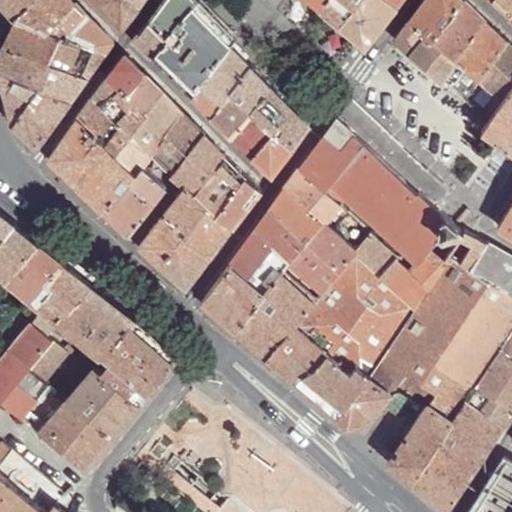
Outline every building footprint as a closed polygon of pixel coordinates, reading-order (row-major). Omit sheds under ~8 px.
[(30,0),(0,0),(6,6),(16,16),(30,0)] [(73,0),(30,0),(16,16),(18,21),(47,31),(73,0)] [(113,40),(74,0),(73,0),(47,31),(59,37),(103,53),(113,40)] [(137,5),(133,0),(99,0),(124,25),(137,5)] [(198,0),(163,0),(150,19),(169,38),(176,44),(190,26),(183,20),(198,0)] [(236,36),(199,0),(198,0),(183,20),(190,26),(176,44),(169,38),(155,57),(193,93),(231,44),(236,36)] [(357,0),(324,0),(321,5),(340,23),(357,0)] [(397,4),(392,0),(357,0),(340,23),(366,45),(397,4)] [(424,0),(423,3),(411,19),(433,39),(462,0),(424,0)] [(474,6),(468,0),(462,0),(433,39),(456,59),(486,17),(474,6)] [(511,14),(511,0),(494,0),(500,5),(511,16),(511,14)] [(495,26),(486,17),(456,59),(466,69),(479,81),(507,38),(495,26)] [(169,38),(150,19),(136,38),(155,57),(169,38)] [(433,39),(411,19),(401,32),(395,40),(454,87),(466,69),(456,59),(433,39)] [(47,31),(18,21),(14,30),(7,44),(50,62),(59,37),(47,31)] [(103,53),(59,37),(50,62),(85,78),(103,53)] [(511,42),(507,38),(479,81),(503,103),(511,89),(511,42)] [(50,62),(7,44),(2,54),(0,57),(0,69),(6,96),(32,97),(41,84),(71,98),(85,78),(50,62)] [(242,55),(231,44),(193,93),(213,113),(231,89),(249,63),(242,55)] [(145,74),(124,54),(108,77),(128,97),(145,74)] [(256,69),(249,63),(231,89),(252,109),(270,84),(256,69)] [(163,92),(145,74),(128,97),(146,114),(163,92)] [(128,97),(108,77),(93,96),(130,133),(146,114),(128,97)] [(71,98),(41,84),(32,97),(13,123),(25,134),(37,146),(71,98)] [(279,93),(270,84),(252,109),(272,127),(294,144),(309,122),(279,93)] [(252,109),(231,89),(213,113),(232,133),(252,109)] [(511,89),(503,103),(511,110),(511,89)] [(180,109),(163,92),(146,114),(130,133),(153,155),(180,109)] [(32,97),(6,96),(9,106),(13,123),(32,97)] [(130,133),(93,96),(78,117),(115,151),(130,133)] [(451,183),(351,99),(337,117),(357,135),(414,186),(436,203),(451,183)] [(511,110),(503,103),(491,122),(489,125),(485,131),(487,132),(511,151),(511,110)] [(203,133),(180,109),(153,155),(173,173),(203,133)] [(272,127),(252,109),(232,133),(254,155),(272,127)] [(115,151),(78,117),(50,158),(82,190),(103,210),(146,167),(153,155),(130,133),(115,151)] [(357,135),(337,117),(322,136),(342,155),(357,135)] [(294,144),(272,127),(254,155),(272,174),(282,161),(294,144)] [(224,153),(203,133),(173,173),(186,187),(198,197),(224,153)] [(414,186),(357,135),(342,155),(322,136),(299,167),(340,203),(343,199),(413,263),(411,265),(431,282),(438,273),(449,256),(451,254),(468,229),(436,203),(414,186)] [(245,174),(224,153),(198,197),(207,206),(218,215),(245,174)] [(166,185),(146,167),(103,210),(113,221),(128,235),(166,185)] [(340,203),(299,167),(293,178),(286,188),(321,220),(325,224),(340,203)] [(260,189),(245,174),(218,215),(231,227),(248,205),(260,189)] [(198,197),(186,187),(140,246),(151,256),(161,265),(207,206),(198,197)] [(321,220),(286,188),(202,301),(228,323),(236,331),(280,275),(290,262),(321,220)] [(511,204),(500,225),(511,232),(511,204)] [(218,215),(207,206),(161,265),(174,275),(187,287),(231,227),(218,215)] [(9,220),(0,213),(0,243),(18,227),(9,220)] [(325,224),(321,220),(290,262),(321,292),(355,250),(325,224)] [(33,239),(18,227),(0,243),(0,271),(8,278),(41,245),(33,239)] [(474,233),(468,229),(451,254),(458,259),(463,263),(478,235),(474,233)] [(411,265),(372,230),(355,250),(321,292),(313,302),(268,358),(290,378),(326,408),(337,418),(368,374),(431,282),(411,265)] [(488,241),(478,235),(463,263),(473,269),(488,241)] [(511,254),(488,241),(473,269),(511,292),(511,254)] [(55,256),(41,245),(8,278),(26,293),(32,298),(64,262),(55,256)] [(458,259),(451,254),(449,256),(456,261),(462,265),(452,282),(445,277),(438,273),(431,282),(368,374),(393,391),(400,383),(406,388),(421,397),(428,402),(439,386),(464,403),(465,402),(477,384),(501,350),(511,332),(511,292),(473,269),(463,263),(458,259)] [(83,277),(64,262),(32,298),(34,299),(61,322),(93,285),(83,277)] [(313,302),(280,275),(236,331),(252,344),(268,358),(313,302)] [(102,291),(93,285),(61,322),(83,339),(114,302),(102,291)] [(32,298),(26,293),(0,324),(0,339),(1,340),(34,299),(32,298)] [(125,310),(114,302),(83,339),(105,358),(137,320),(125,310)] [(160,340),(137,320),(105,358),(121,371),(150,395),(180,358),(160,340)] [(56,339),(40,326),(0,372),(0,398),(5,402),(33,368),(56,339)] [(511,332),(501,350),(511,357),(511,332)] [(72,351),(56,339),(33,368),(48,381),(72,351)] [(511,357),(501,350),(477,384),(511,407),(511,357)] [(150,395),(121,371),(115,378),(98,365),(70,399),(115,436),(150,395)] [(48,381),(33,368),(5,402),(25,419),(53,385),(48,381)] [(393,391),(368,374),(337,418),(348,428),(366,422),(376,414),(384,405),(393,391)] [(406,388),(400,383),(393,391),(384,405),(390,410),(396,414),(408,400),(421,397),(406,388)] [(511,414),(511,407),(477,384),(465,402),(504,427),(511,414)] [(464,403),(439,386),(428,402),(388,461),(393,465),(404,475),(411,481),(464,403)] [(115,436),(70,399),(41,434),(86,471),(115,436)] [(447,511),(504,427),(465,402),(464,403),(411,481),(429,497),(447,511)] [(48,511),(0,474),(0,467),(14,449),(5,442),(0,447),(0,511),(48,511)] [(511,464),(507,461),(490,486),(511,499),(511,464)] [(511,511),(511,499),(490,486),(473,511),(511,511)]
